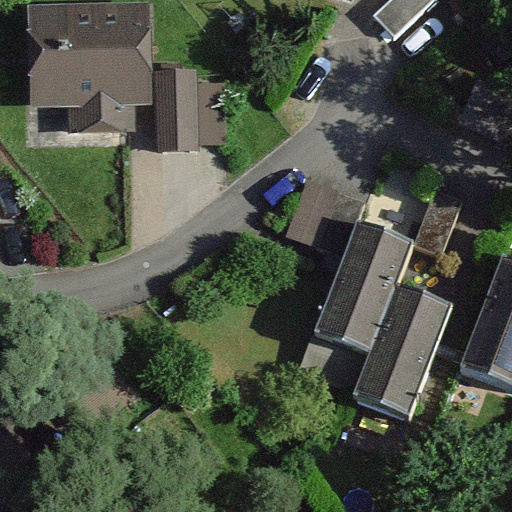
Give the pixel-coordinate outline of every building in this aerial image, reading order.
[(323,0),(354,11),(358,0),(323,0)] [(389,0),(382,18),(410,48),(453,0),(389,0)] [(138,4),(27,8),(30,116),(62,116),(63,146),(143,144),(138,4)] [(223,71),(155,74),(159,161),(227,158),(223,71)] [(407,250),(350,229),(306,349),(363,370),(391,294),(407,250)] [(511,401),(511,269),(499,265),(454,381),(511,403),(511,401)] [(363,370),(346,415),(405,437),(450,316),(391,294),(363,370)] [(0,511),(47,511),(0,455),(0,511)]
